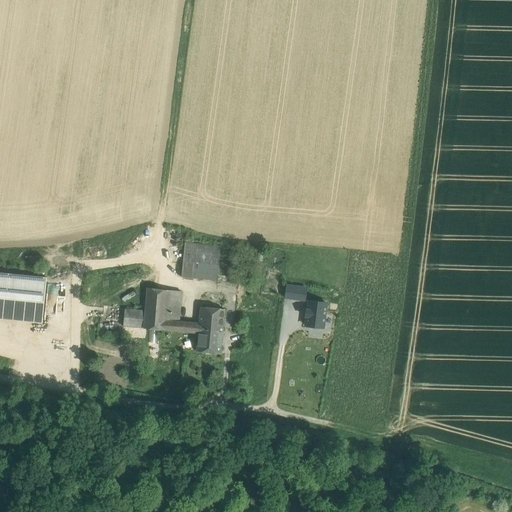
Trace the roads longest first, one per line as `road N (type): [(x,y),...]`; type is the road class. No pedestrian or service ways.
road 1 (track): [(0,377),(150,405),(284,413),(380,441)]
road 2 (track): [(158,258),(190,0)]
